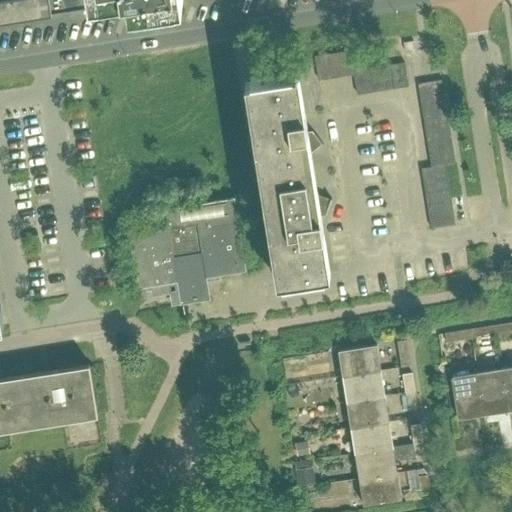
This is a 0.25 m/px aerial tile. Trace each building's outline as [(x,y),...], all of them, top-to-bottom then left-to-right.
[(0,0),(0,21),(14,20),(14,21),(19,20),(19,19),(47,14),(48,15),(52,15),(52,13),(135,0),(0,0)] [(350,50),(338,52),(342,76),(353,74),(353,70),(350,50)] [(338,52),(326,54),(330,78),(342,76),(338,52)] [(326,54),(314,56),(315,60),(318,80),(330,78),(326,54)] [(391,64),(389,64),(393,88),(408,85),(404,62),(391,64)] [(389,64),(377,66),(380,90),(392,88),(389,64)] [(377,66),(365,68),(369,92),(380,90),(377,66)] [(365,68),(353,70),(353,74),(357,94),(369,92),(365,68)] [(298,114),(292,73),(250,80),(282,280),(324,274),(317,232),(323,231),(320,214),(325,213),(327,209),(331,197),(330,197),(329,201),(314,196),(312,196),(304,150),(307,149),(319,139),(322,143),(323,142),(315,132),(314,133),(312,130),(307,130),(304,113),(298,114)] [(419,95),(443,91),(441,79),(417,83),(419,95)] [(421,107),(445,103),(443,91),(419,95),(421,107)] [(423,118),(447,115),(445,103),(421,107),(423,118)] [(425,130),(449,126),(447,115),(423,118),(425,130)] [(427,142),(451,138),(449,126),(425,130),(427,142)] [(429,154),(452,150),(451,138),(427,142),(429,154)] [(445,163),(445,164),(454,163),(452,150),(429,154),(431,166),(445,163)] [(447,175),(445,164),(445,163),(431,166),(421,168),(423,179),(447,175)] [(425,191),(449,187),(447,175),(423,179),(425,191)] [(427,203),(451,199),(449,187),(425,191),(427,203)] [(246,270),(238,220),(235,199),(187,206),(165,210),(167,223),(168,229),(129,235),(137,290),(177,284),(180,303),(210,299),(207,277),(246,270)] [(429,215),(453,211),(451,199),(427,203),(429,215)] [(453,211),(429,215),(431,227),(455,223),(453,211)] [(511,321),(496,324),(498,334),(511,331),(511,321)] [(479,337),(498,334),(496,324),(478,327),(479,337)] [(446,342),(465,339),(463,329),(445,332),(446,342)] [(401,366),(410,364),(411,364),(407,338),(397,340),(401,366)] [(343,375),(381,369),(377,343),(338,349),(343,375)] [(22,373),(30,425),(64,420),(97,414),(89,363),(50,369),(43,370),(22,373)] [(509,409),(511,409),(511,365),(503,367),(509,409)] [(484,413),(509,409),(503,367),(477,371),(484,413)] [(347,400),(385,394),(381,369),(343,375),(347,400)] [(405,391),(415,390),(412,371),(403,373),(405,391)] [(458,418),(484,413),(477,371),(451,375),(458,418)] [(0,429),(8,428),(30,425),(22,373),(3,376),(0,376),(0,429)] [(415,390),(405,391),(408,409),(417,408),(415,390)] [(351,426),(389,420),(385,394),(347,400),(351,426)] [(355,451),(393,445),(389,420),(351,426),(355,451)] [(414,442),(423,441),(420,423),(411,424),(414,442)] [(359,477),(397,471),(395,455),(398,455),(403,458),(416,456),(416,460),(426,459),(423,441),(414,442),(393,445),(355,451),(359,477)] [(397,471),(359,477),(363,503),(402,497),(397,471)] [(421,493),(431,492),(428,474),(419,475),(421,493)]
